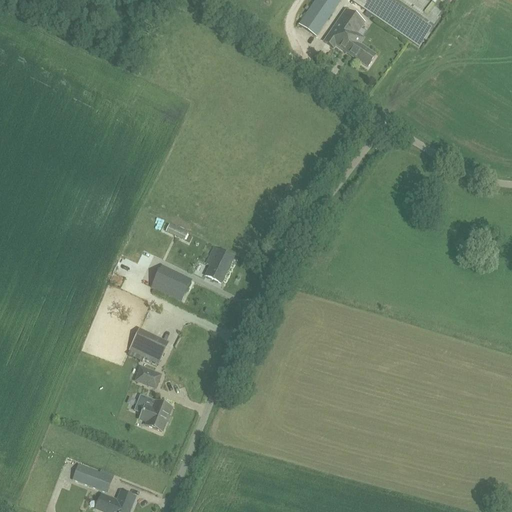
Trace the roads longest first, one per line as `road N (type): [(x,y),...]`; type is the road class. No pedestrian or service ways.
road 1 (unclassified): [(166,511),(261,276),(386,124)]
road 2 (unclassified): [(386,124),(486,179),(511,182)]
